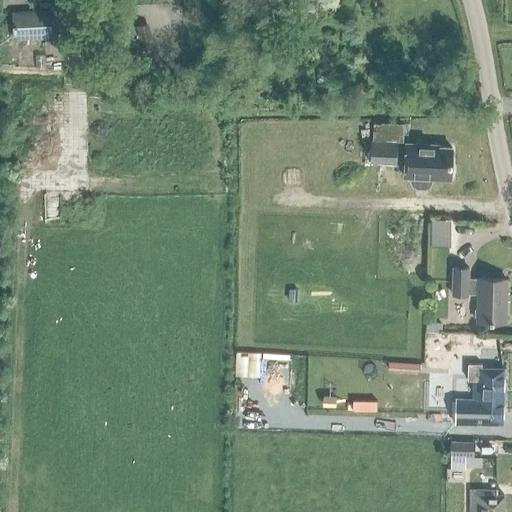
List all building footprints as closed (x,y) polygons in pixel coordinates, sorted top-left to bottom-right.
[(306,0),(303,0),(303,11),(311,12),(312,1),(306,0)] [(370,0),(370,9),(377,10),(378,1),(370,0)] [(11,12),(12,40),(51,38),(50,10),(11,12)] [(432,145),(406,144),(406,147),(397,147),(397,142),(370,142),(370,164),(404,165),(404,178),(411,178),(410,182),(413,187),(416,189),(425,189),(428,187),(431,183),(431,179),(450,180),(451,148),(436,147),(436,149),(432,148),(432,145)] [(456,243),(456,218),(435,218),(435,243),(456,243)] [(477,322),(505,323),(506,279),(478,278),(478,279),(468,279),(468,268),(453,268),(452,295),(468,295),(468,294),(477,295),(477,322)] [(438,323),(426,323),(425,333),(437,334),(438,323)] [(428,358),(488,358),(488,337),(428,337),(428,358)] [(482,364),(468,363),(467,379),(472,379),(471,399),(455,398),(454,423),(462,423),(461,435),(472,435),(473,423),(503,424),(504,369),(482,368),(482,364)] [(450,457),(476,457),(476,443),(450,442),(450,457)] [(503,511),(503,495),(496,495),(496,490),(470,490),(470,511),(503,511)]
